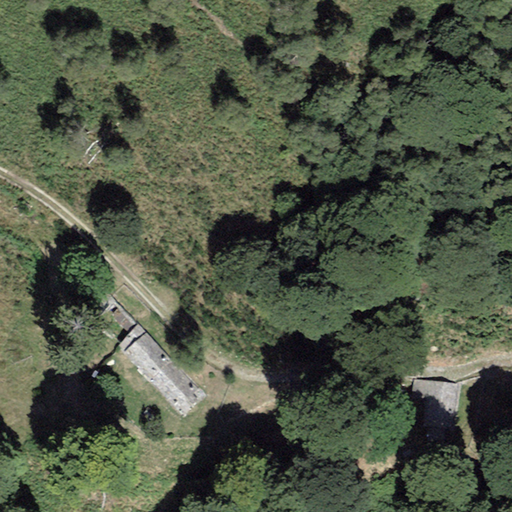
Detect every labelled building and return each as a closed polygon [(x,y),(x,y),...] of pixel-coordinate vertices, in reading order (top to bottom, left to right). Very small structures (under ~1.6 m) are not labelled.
[(91,324),(113,301),(99,288),(88,300),(81,293),(72,302),(79,309),(78,311),(91,324)] [(183,413),(195,400),(189,395),(195,388),(117,307),(109,315),(128,335),(116,348),(174,410),(177,407),(183,413)] [(443,431),(449,431),(456,385),(412,380),(409,399),(424,401),(420,428),(427,429),(425,441),(441,444),(443,431)] [(167,445),(134,444),(133,475),(167,474),(167,445)] [(463,467),(466,458),(446,452),(444,461),(463,467)]
